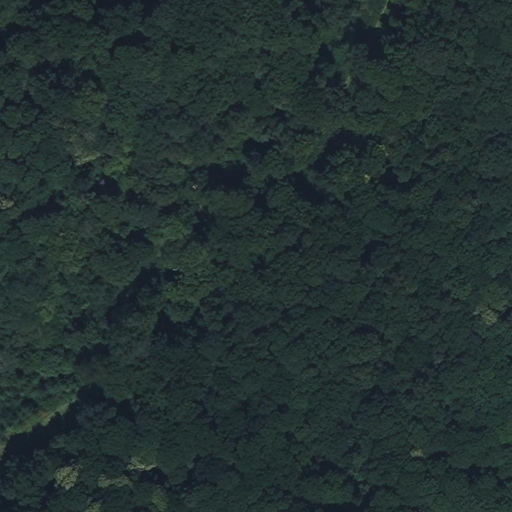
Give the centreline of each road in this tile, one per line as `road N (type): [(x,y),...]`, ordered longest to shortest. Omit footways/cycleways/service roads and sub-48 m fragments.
road 1 (track): [(383,0),(372,72),(315,187),(0,430)]
road 2 (track): [(153,0),(124,30),(91,100),(65,122),(0,122)]
